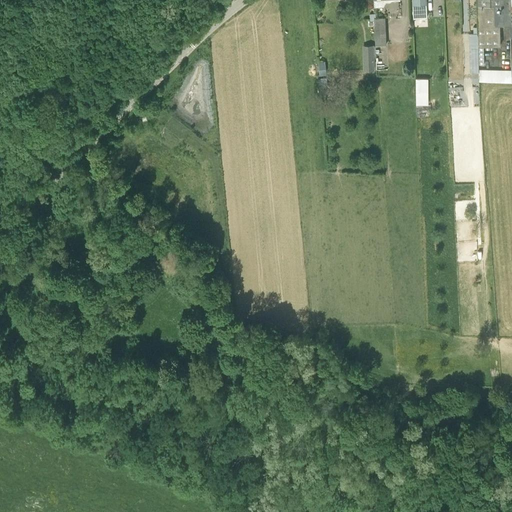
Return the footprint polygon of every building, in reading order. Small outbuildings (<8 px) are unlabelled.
[(476,0),(478,32),(478,33),(478,39),(478,46),(500,45),(500,25),(503,25),(506,24),(510,24),(509,0),(476,0)] [(385,17),(375,18),(375,13),(369,13),(369,21),(374,21),(375,45),(386,44),(385,17)] [(375,70),(374,53),(362,54),(363,70),(375,70)] [(318,62),(318,68),(319,75),(326,75),(325,68),(325,61),(318,62)] [(428,88),(428,78),(415,78),(415,88),(428,88)]
